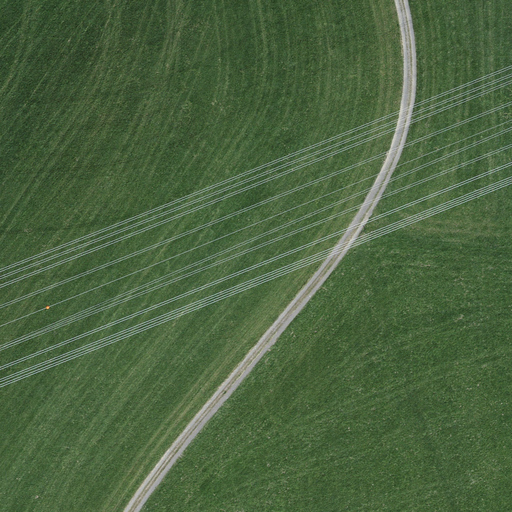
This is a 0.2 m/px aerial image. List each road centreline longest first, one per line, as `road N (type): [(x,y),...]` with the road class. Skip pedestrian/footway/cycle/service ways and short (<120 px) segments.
road 1 (track): [(129,511),(175,438),(344,231),(391,137),(396,0)]
road 2 (track): [(344,231),(455,511)]
